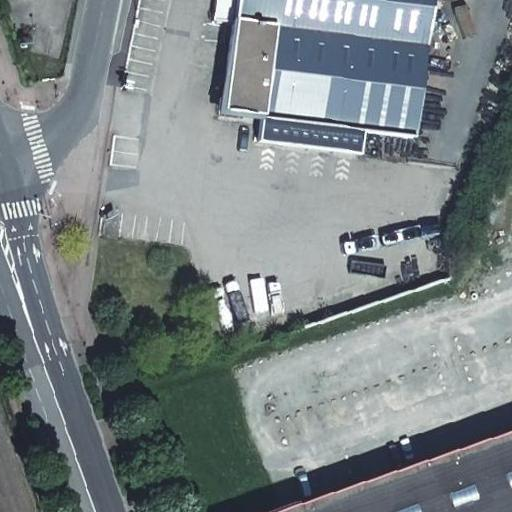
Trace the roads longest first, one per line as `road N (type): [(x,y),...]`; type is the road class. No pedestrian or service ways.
road 1 (secondary): [(92,511),(0,235)]
road 2 (unclassified): [(103,0),(75,117),(39,151),(0,159)]
